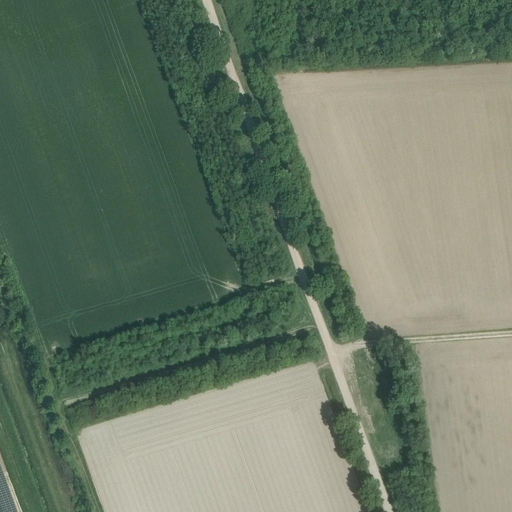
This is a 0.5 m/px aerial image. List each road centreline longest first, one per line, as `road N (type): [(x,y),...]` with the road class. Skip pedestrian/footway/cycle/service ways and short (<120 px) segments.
road 1 (track): [(206,0),(323,325)]
road 2 (track): [(24,412),(323,325)]
road 3 (track): [(323,325),(390,511)]
road 4 (track): [(511,332),(330,346)]
